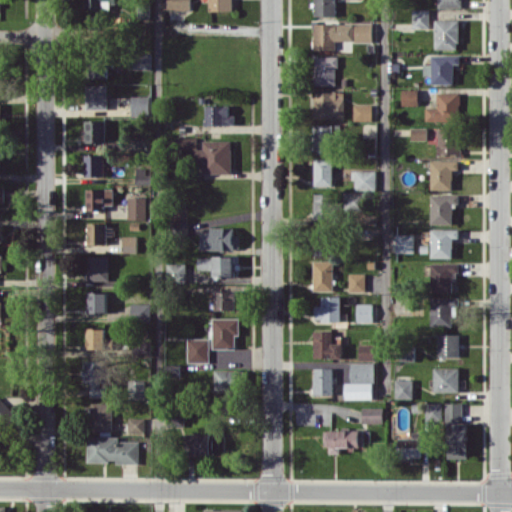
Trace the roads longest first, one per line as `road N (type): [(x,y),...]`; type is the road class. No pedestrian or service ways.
road 1 (residential): [(0,487),(511,491)]
road 2 (residential): [(273,511),(270,0)]
road 3 (residential): [(44,0),(46,511)]
road 4 (residential): [(499,0),(501,511)]
